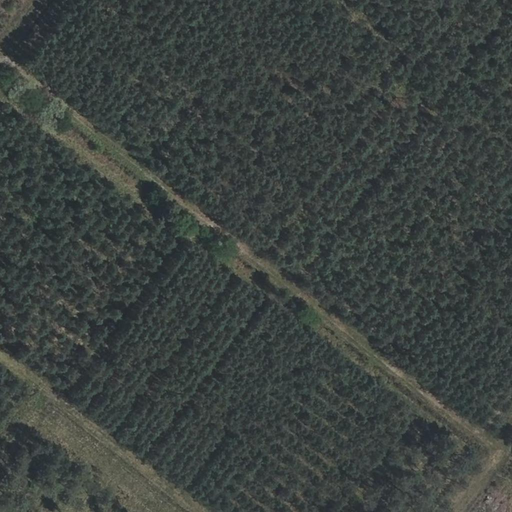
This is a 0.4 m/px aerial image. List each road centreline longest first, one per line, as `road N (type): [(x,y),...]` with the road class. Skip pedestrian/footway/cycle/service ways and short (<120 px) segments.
road 1 (track): [(0,51),(501,449)]
road 2 (track): [(0,457),(39,406),(175,511)]
